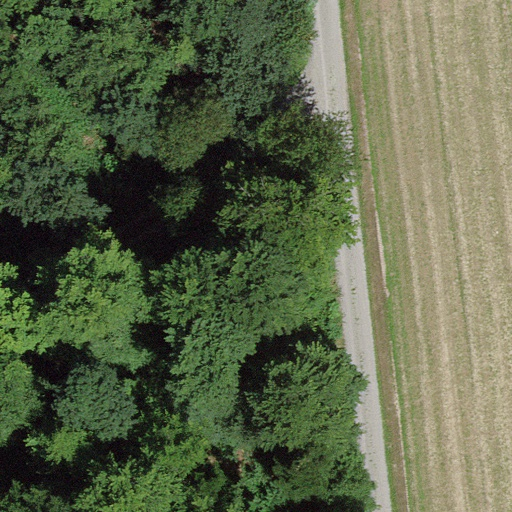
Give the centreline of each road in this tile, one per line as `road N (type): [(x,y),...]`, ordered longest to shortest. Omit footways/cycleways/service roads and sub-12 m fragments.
road 1 (track): [(387,511),(327,0)]
road 2 (track): [(336,63),(239,145),(0,284)]
